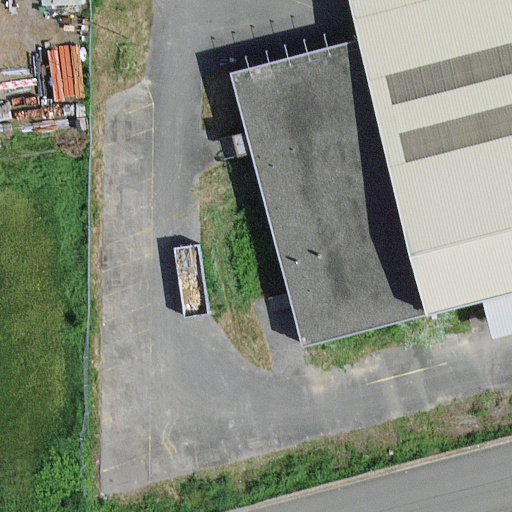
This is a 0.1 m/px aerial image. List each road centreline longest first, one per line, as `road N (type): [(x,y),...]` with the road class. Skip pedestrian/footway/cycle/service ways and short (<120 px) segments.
road 1 (unclassified): [(182,0),(172,143),(170,445)]
road 2 (unclassified): [(511,475),(376,511)]
